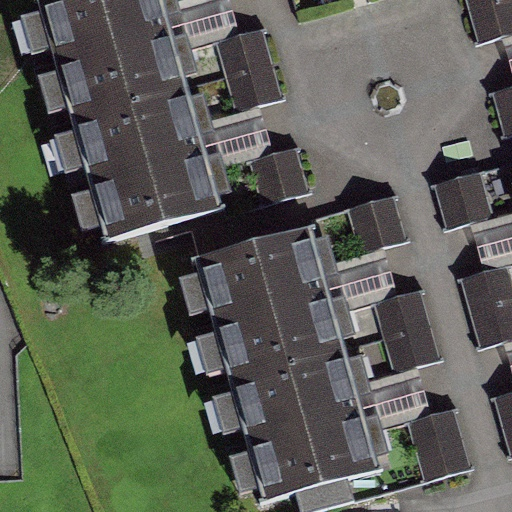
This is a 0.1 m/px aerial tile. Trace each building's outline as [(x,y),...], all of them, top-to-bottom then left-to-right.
[(65,0),(40,7),(106,250),(187,228),(222,219),(163,0),(65,0)] [(511,0),(482,0),(493,39),(511,33),(511,0)] [(235,45),(250,104),(291,93),(275,34),(235,45)] [(264,156),(280,215),(320,204),(305,145),(264,156)] [(452,184),(468,243),(508,232),(493,173),(452,184)] [(365,207),(380,266),(421,255),(405,197),(365,207)] [(237,255),(302,499),(384,477),(318,233),(237,255)] [(511,275),(479,284),(495,343),(511,338),(511,275)] [(392,306),(407,365),(448,355),(432,296),(392,306)] [(422,421),(438,480),(479,469),(463,410),(422,421)]
